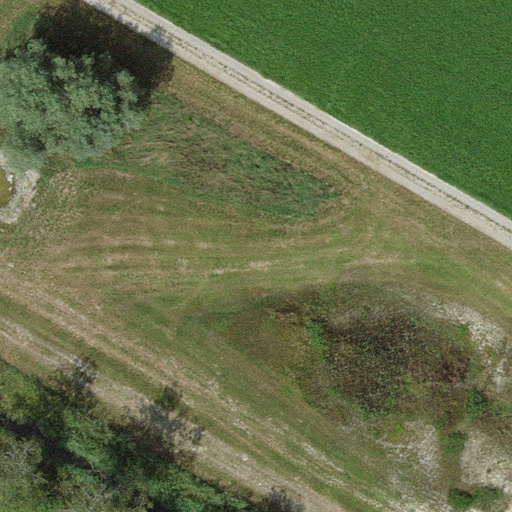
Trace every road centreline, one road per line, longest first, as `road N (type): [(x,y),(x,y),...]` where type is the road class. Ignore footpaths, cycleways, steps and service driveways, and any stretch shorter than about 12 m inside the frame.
road 1 (track): [(110,0),(511,235)]
road 2 (track): [(320,511),(0,324)]
